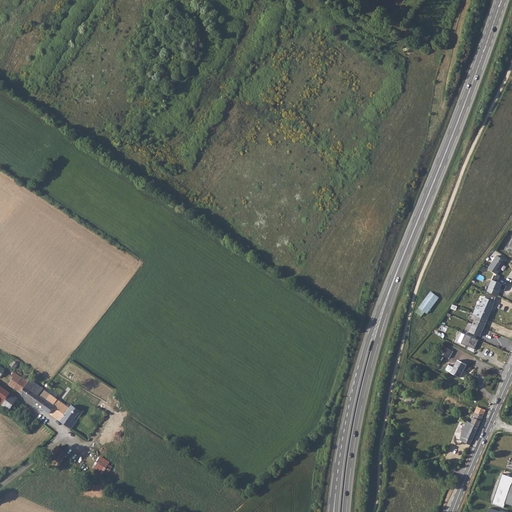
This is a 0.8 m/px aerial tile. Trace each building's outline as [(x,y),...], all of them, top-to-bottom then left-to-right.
[(488,268),(497,274),(507,261),(497,255),(488,268)] [(493,280),(488,291),(498,296),(503,285),(493,280)] [(439,298),(429,291),(419,308),(415,313),(422,317),(425,313),(428,315),(439,298)] [(476,309),(474,313),(487,319),(495,302),(494,301),(496,298),(487,294),(485,298),(485,297),(481,306),(479,310),(476,309)] [(487,319),(474,313),(472,318),(475,320),(470,332),(480,336),(487,319)] [(461,344),(474,349),(479,340),(466,334),(461,344)] [(448,348),(444,355),(449,358),(453,351),(448,348)] [(14,360),(10,366),(15,369),(19,364),(14,360)] [(449,365),(446,370),(460,378),(467,365),(458,360),(454,368),(449,365)] [(14,372),(11,375),(14,378),(9,385),(36,404),(40,397),(39,396),(44,389),(31,380),(28,383),(20,378),(14,372)] [(40,397),(36,404),(60,422),(70,409),(55,398),(49,394),(44,391),(40,397)] [(472,423),(478,428),(486,411),(477,407),(475,413),(476,413),(472,423)] [(70,409),(60,422),(72,430),(78,421),(75,419),(78,415),(70,409)] [(460,441),(471,445),(478,428),(472,423),(468,421),(462,434),(462,437),(460,441)] [(60,463),(68,454),(58,445),(50,454),(60,463)] [(113,466),(109,464),(111,460),(100,455),(94,469),(109,475),(113,466)] [(492,503),(504,507),(511,481),(511,476),(502,473),(492,503)]
